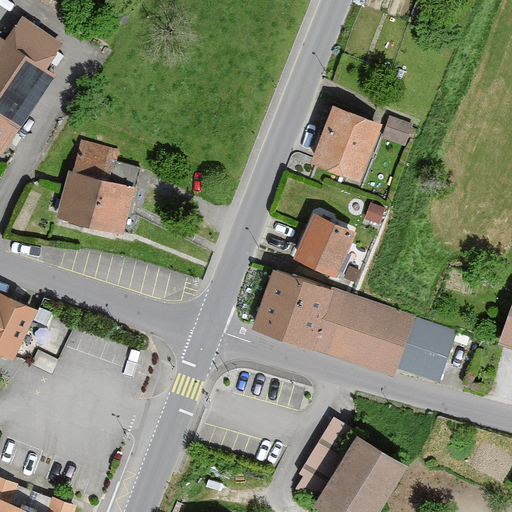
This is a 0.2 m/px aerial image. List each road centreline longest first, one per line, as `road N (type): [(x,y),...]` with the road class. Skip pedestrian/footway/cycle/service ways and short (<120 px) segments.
road 1 (secondary): [(210,332),(338,0)]
road 2 (residential): [(511,418),(210,332)]
road 3 (residential): [(210,332),(0,263)]
road 4 (secondary): [(142,511),(210,332)]
